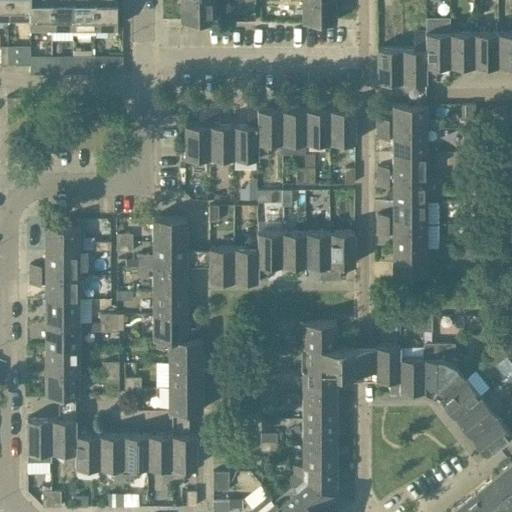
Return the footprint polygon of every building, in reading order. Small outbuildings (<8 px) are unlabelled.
[(29,20),(29,0),(7,0),(8,16),(20,16),(20,20),(29,20)] [(50,0),(29,0),(29,20),(29,32),(51,32),(51,26),(50,0)] [(64,30),(72,30),(72,0),(50,0),(51,26),(64,26),(64,30)] [(94,32),(94,26),(94,0),(72,0),(72,30),(72,32),(94,32)] [(116,0),(94,0),(94,26),(107,26),(107,32),(116,32),(116,0)] [(180,0),(180,20),(214,20),(213,0),(180,0)] [(301,0),(302,20),(335,20),(335,5),(351,5),(351,0),(301,0)] [(449,30),(425,31),(425,79),(436,79),(435,64),(449,64),(449,30)] [(473,30),(449,30),(449,64),(473,64),(473,30)] [(497,30),(473,30),(473,64),(497,64),(497,30)] [(511,30),(497,30),(497,64),(511,64),(511,30)] [(413,46),(402,46),(401,79),(425,79),(425,31),(413,31),(413,46)] [(18,44),(8,44),(8,62),(18,62),(18,44)] [(401,79),(402,46),(377,46),(377,80),(401,79)] [(87,72),(94,72),(94,54),(88,54),(83,50),(75,50),(75,72),(81,72),(81,71),(85,71),(85,72),(87,72)] [(51,72),(51,54),(39,54),(39,72),(51,72)] [(60,54),(51,54),(51,72),(60,72),(60,54)] [(108,54),(94,54),(94,72),(108,72),(108,54)] [(6,95),(6,107),(20,107),(20,95),(6,95)] [(426,102),(392,102),(392,117),(377,117),(377,127),(392,127),(426,127),(426,102)] [(475,102),(463,102),(463,127),(475,127),(475,102)] [(209,156),(209,107),(199,107),(199,123),(185,123),(185,156),(209,156)] [(219,107),(209,107),(209,156),(233,156),(233,123),(219,123),(219,107)] [(247,123),(233,123),(233,156),(257,156),(257,107),(247,107),(247,123)] [(281,107),(257,107),(257,156),(267,156),(267,140),(281,140),(281,107)] [(305,107),(281,107),(281,140),(305,140),(305,107)] [(329,107),(305,107),(305,140),(329,140),(329,107)] [(354,107),(329,107),(329,140),(354,140),(354,107)] [(392,137),(392,151),(426,151),(426,127),(392,127),(377,127),(377,137),(392,137)] [(426,175),(426,151),(392,151),(392,165),(377,165),(377,175),(392,175),(426,175)] [(474,174),(474,163),(462,163),(462,174),(474,174)] [(296,182),(305,182),(305,166),(296,166),(296,182)] [(314,166),(305,166),(305,182),(314,182),(314,166)] [(344,166),(344,182),(354,182),(354,166),(344,166)] [(392,185),(392,199),(426,199),(426,175),(392,175),(377,175),(377,185),(392,185)] [(259,177),(259,187),(272,187),(272,176),(259,177)] [(240,187),(240,197),(257,197),(257,187),(240,187)] [(267,200),(267,188),(258,188),(258,200),(267,200)] [(291,188),(281,188),(282,204),(291,204),(291,188)] [(426,223),(426,199),(392,199),(392,213),(377,213),(377,223),(392,223),(426,223)] [(208,204),(209,220),(218,220),(218,204),(208,204)] [(153,216),(153,240),(186,240),(186,216),(153,216)] [(392,233),(392,247),(426,247),(426,223),(392,223),(377,223),(377,233),(392,233)] [(45,249),(78,249),(78,224),(45,224),(45,249)] [(305,230),(305,263),(319,263),(319,278),(329,278),(329,263),(329,229),(305,230)] [(354,229),(329,229),(329,263),(329,278),(339,278),(339,263),(354,263),(354,229)] [(247,245),(233,245),(233,278),(257,278),(257,263),(257,245),(257,230),(247,230),(247,245)] [(267,263),(281,263),(281,230),(257,230),(257,245),(257,263),(257,278),(267,278),(267,263)] [(305,230),(281,230),(281,263),(305,263),(305,230)] [(132,231),(116,231),(116,240),(132,240),(132,231)] [(110,240),(94,239),(94,249),(110,249),(110,240)] [(116,240),(116,250),(132,250),(132,240),(116,240)] [(137,252),(137,264),(186,264),(186,240),(153,240),(153,252),(137,252)] [(209,278),(233,278),(233,245),(209,245),(209,278)] [(426,247),(392,247),(392,271),(426,271),(426,247)] [(474,256),(474,247),(458,247),(458,256),(474,256)] [(78,249),(45,249),(45,263),(29,263),(29,273),(78,273),(78,249)] [(153,274),(153,288),(186,288),(186,264),(137,264),(137,274),(153,274)] [(45,283),(45,297),(78,297),(78,273),(29,273),(29,283),(45,283)] [(132,288),(116,288),(116,298),(132,298),(132,288)] [(186,312),(186,288),(153,288),(153,312),(186,312)] [(78,321),(78,297),(45,297),(45,321),(78,321)] [(116,312),(110,312),(100,312),(100,321),(116,321),(116,312)] [(153,312),(153,336),(201,336),(201,326),(186,326),(186,312),(153,312)] [(422,314),(413,313),(413,329),(422,329),(422,314)] [(422,314),(422,329),(431,330),(432,314),(422,314)] [(302,345),(307,345),(307,344),(336,344),(336,319),(302,320),(302,345)] [(45,321),(45,345),(78,345),(78,321),(45,321)] [(116,321),(100,321),(100,330),(116,330),(116,321)] [(260,345),(277,345),(277,335),(260,335),(260,345)] [(168,346),(168,360),(201,360),(201,336),(153,336),(153,346),(168,346)] [(423,349),(423,355),(423,389),(431,393),(450,353),(456,339),(422,339),(423,349)] [(497,342),(495,339),(483,349),(488,356),(501,346),(497,342)] [(307,344),(307,345),(307,368),(307,369),(336,368),(336,369),(353,369),(363,369),(374,369),(374,367),(374,345),(363,345),(354,345),(354,344),(336,344),(307,344)] [(375,345),(374,345),(374,367),(374,369),(374,377),(389,377),(389,393),(400,392),(400,389),(399,389),(399,355),(400,355),(400,344),(375,344),(375,345)] [(78,369),(78,345),(45,345),(45,369),(78,369)] [(277,345),(260,345),(260,354),(277,354),(277,345)] [(501,346),(488,356),(494,363),(507,353),(501,346)] [(431,393),(439,397),(465,375),(470,371),(459,357),(450,353),(431,393)] [(422,389),(423,389),(423,355),(400,355),(399,355),(399,389),(400,389),(422,389)] [(118,360),(102,360),(102,369),(118,369),(118,360)] [(201,384),(201,360),(168,360),(168,384),(201,384)] [(336,392),(336,369),(336,368),(307,369),(307,368),(302,368),(302,392),(336,392)] [(465,375),(439,397),(454,415),(480,394),(490,386),(475,368),(470,371),(465,375)] [(45,369),(45,393),(78,393),(78,369),(45,369)] [(118,369),(102,369),(103,378),(118,378),(118,369)] [(140,375),(124,375),(124,384),(140,384),(140,375)] [(260,392),(276,392),(276,383),(260,383),(260,392)] [(124,384),(124,393),(140,394),(140,384),(124,384)] [(168,384),(168,409),(201,409),(201,384),(168,384)] [(276,392),(260,392),(260,401),(276,401),(276,392)] [(302,392),(303,416),(336,415),(336,392),(302,392)] [(470,433),(490,417),(495,412),(480,394),(454,415),(456,417),(470,433)] [(490,417),(470,433),(485,452),(497,442),(509,432),(511,431),(495,412),(490,417)] [(303,416),(303,440),(336,440),(336,415),(303,416)] [(27,416),(27,471),(50,471),(51,450),(51,416),(27,416)] [(51,416),(51,450),(63,450),(63,465),(75,465),(76,417),(76,416),(51,416)] [(76,417),(75,465),(99,465),(99,432),(85,432),(85,416),(76,416),(76,417)] [(261,431),(260,440),(276,440),(276,431),(261,431)] [(99,432),(99,465),(113,465),(113,481),(123,481),(123,432),(99,432)] [(123,432),(123,481),(133,481),(133,465),(147,465),(147,432),(123,432)] [(147,432),(147,465),(161,465),(161,481),(171,481),(171,432),(147,432)] [(171,432),(171,481),(196,465),(196,432),(171,432)] [(510,458),(511,460),(511,459),(511,435),(509,432),(497,442),(503,450),(510,458)] [(276,440),(260,440),(260,449),(276,449),(276,440)] [(303,440),(303,463),(303,464),(336,464),(336,440),(303,440)] [(511,460),(493,475),(511,499),(511,460)] [(336,492),(336,464),(303,464),(303,463),(294,463),(294,472),(336,492)] [(229,469),(212,470),(212,478),(229,479),(229,469)] [(287,478),(296,488),(296,487),(314,509),(315,509),(336,492),(294,472),(287,478)] [(500,511),(511,502),(511,499),(493,475),(474,490),(491,511),(500,511)] [(229,479),(212,478),(212,488),(229,488),(229,479)] [(296,487),(296,488),(278,502),(277,502),(285,511),(317,511),(315,509),(314,509),(296,487)] [(42,504),(51,504),(51,489),(42,489),(42,504)] [(61,489),(51,489),(51,504),(60,505),(61,489)] [(186,489),(186,504),(196,504),(196,489),(186,489)] [(491,511),(474,490),(456,506),(460,511),(491,511)] [(251,508),(254,511),(285,511),(277,502),(278,502),(275,499),(274,499),(270,493),(251,508)] [(229,497),(213,497),(213,505),(213,508),(215,511),(223,511),(229,508),(229,497)]
